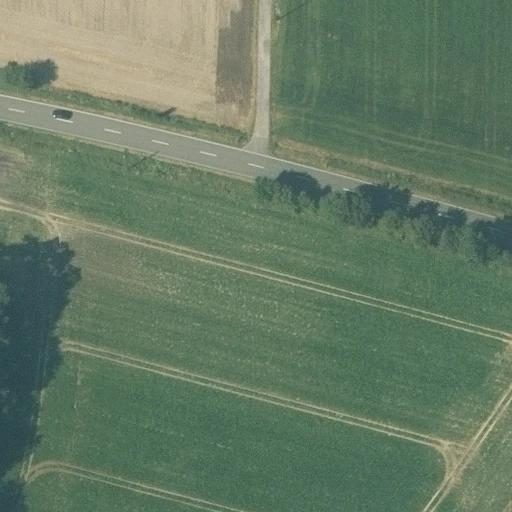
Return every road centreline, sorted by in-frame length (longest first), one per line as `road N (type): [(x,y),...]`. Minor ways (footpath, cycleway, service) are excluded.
road 1 (tertiary): [(0,107),(511,236)]
road 2 (unknown): [(76,122),(42,416)]
